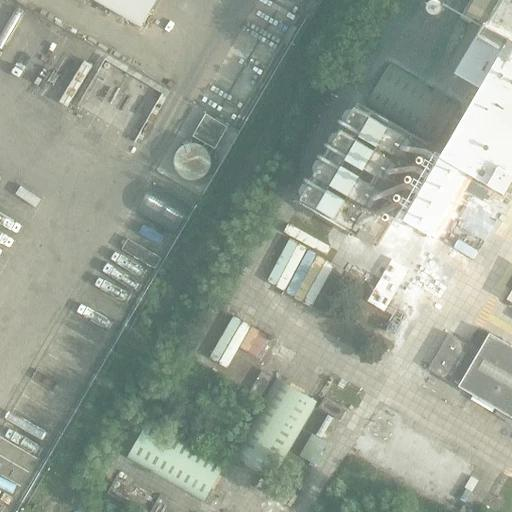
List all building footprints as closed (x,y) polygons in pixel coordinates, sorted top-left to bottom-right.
[(104,0),(148,22),(159,0),(104,0)] [(511,0),(473,0),(464,16),(482,26),(456,72),(482,87),(405,219),(433,235),(469,173),(507,194),(511,185),(511,0)] [(213,72),(197,99),(235,122),(251,95),(213,72)] [(347,108),(292,202),(370,249),(390,212),(428,157),(347,108)] [(207,113),(195,136),(219,148),(230,126),(207,113)] [(385,313),(409,271),(392,261),(367,304),(385,313)] [(253,326),(241,346),(258,356),(270,336),(253,326)] [(511,344),(491,332),(459,384),(485,400),(481,406),(503,419),(507,413),(511,415),(511,344)] [(449,334),(428,370),(449,382),(470,346),(449,334)] [(318,402),(276,377),(232,453),(275,477),(318,402)] [(228,462),(151,418),(128,459),(204,503),(228,462)] [(327,443),(311,435),(298,458),(313,466),(327,443)]
